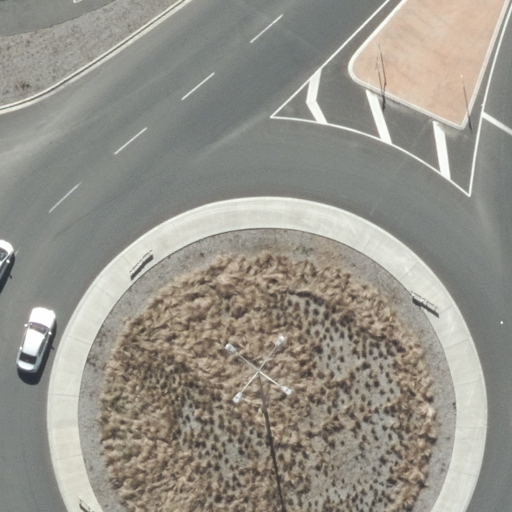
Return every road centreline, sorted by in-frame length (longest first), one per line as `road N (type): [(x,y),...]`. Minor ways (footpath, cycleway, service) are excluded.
road 1 (secondary): [(123,159),(216,125),(316,125),(410,157),(489,219),(511,255)]
road 2 (secondary): [(123,159),(306,0)]
road 3 (secondary): [(0,292),(48,218),(82,191)]
